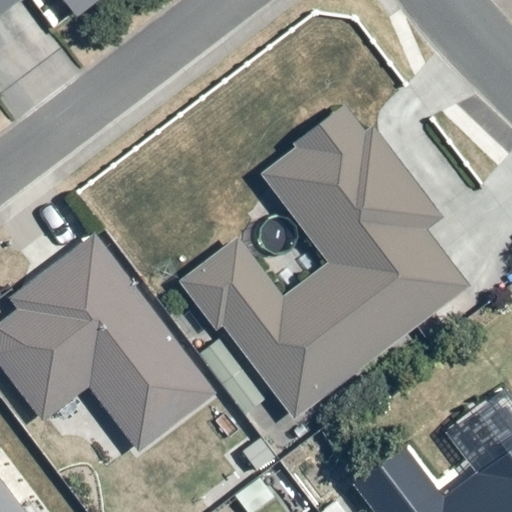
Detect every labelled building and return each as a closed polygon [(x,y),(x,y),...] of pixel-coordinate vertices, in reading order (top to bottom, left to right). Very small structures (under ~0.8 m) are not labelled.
[(95,0),(0,0),(0,12),(16,0),(66,0),(77,14),(95,0)] [(264,175),(330,262),(284,296),(240,237),(180,282),(216,329),(223,323),(296,418),(470,286),(428,231),(445,218),(373,125),(366,130),(346,103),(297,141),(301,146),(264,175)] [(0,363),(47,421),(90,387),(140,450),(215,392),(93,237),(14,300),(19,307),(0,321),(0,363)] [(400,442),(348,482),(371,511),(511,511),(511,436),(473,466),(478,473),(443,499),(400,442)] [(0,511),(28,511),(0,474),(0,511)]
